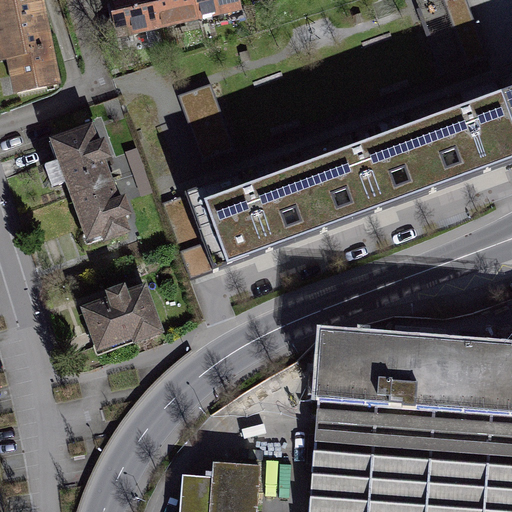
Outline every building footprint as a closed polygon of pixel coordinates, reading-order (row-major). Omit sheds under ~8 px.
[(0,0),(0,53),(2,61),(10,60),(18,94),(56,85),(39,0),(0,0)] [(111,0),(120,36),(160,27),(153,0),(111,0)] [(153,0),(160,27),(198,18),(194,0),(153,0)] [(194,0),(198,18),(238,9),(236,0),(194,0)] [(511,71),(503,75),(511,97),(511,71)] [(511,97),(503,75),(179,187),(211,279),(511,159),(511,97)] [(211,86),(179,97),(193,139),(225,128),(211,86)] [(62,164),(74,196),(110,183),(101,160),(108,158),(103,144),(96,146),(90,130),(50,144),(58,166),(62,164)] [(227,130),(195,140),(202,162),(234,152),(227,130)] [(117,203),(110,183),(74,196),(89,238),(104,233),(106,239),(127,232),(122,218),(129,215),(123,201),(117,203)] [(144,282),(82,303),(99,354),(162,333),(144,282)] [(312,397),(321,397),(511,410),(511,353),(319,341),(312,397)] [(312,511),(511,511),(511,410),(321,397),(312,511)] [(265,511),(269,471),(221,468),(219,487),(217,511),(265,511)] [(217,511),(219,487),(183,485),(180,511),(217,511)]
